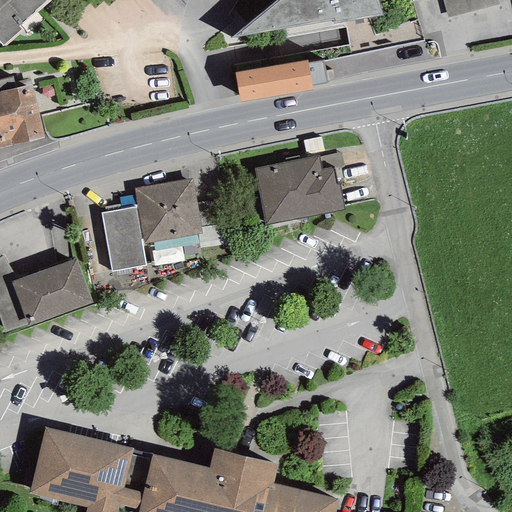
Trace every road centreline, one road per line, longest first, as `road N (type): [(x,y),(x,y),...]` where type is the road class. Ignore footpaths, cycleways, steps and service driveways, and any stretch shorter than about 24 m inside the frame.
road 1 (residential): [(368,99),(458,473),(484,511)]
road 2 (secondary): [(0,192),(140,146),(368,99)]
road 3 (secondary): [(368,99),(511,74)]
